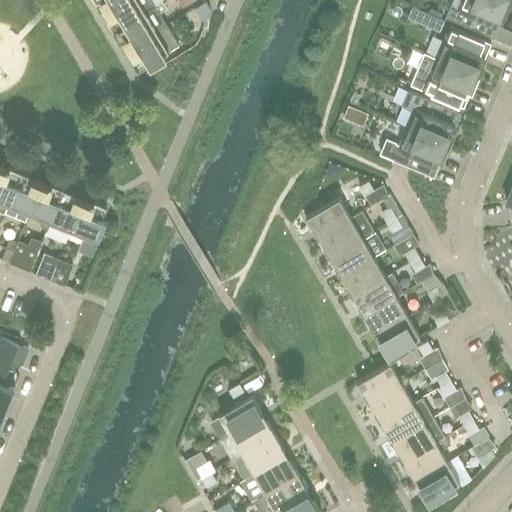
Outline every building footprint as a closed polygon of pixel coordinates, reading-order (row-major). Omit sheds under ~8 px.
[(144,10),(155,4),(152,0),(116,0),(104,7),(109,16),(106,18),(113,29),(144,10)] [(166,24),(159,12),(167,7),(162,0),(161,0),(155,4),(144,10),(113,29),(119,40),(122,38),(128,47),(166,24)] [(210,9),(210,8),(210,7),(206,0),(195,6),(205,23),(210,9)] [(501,21),(508,5),(495,0),(460,0),(457,7),(450,4),(445,16),(493,37),(500,20),(501,21)] [(178,44),(166,24),(128,47),(133,55),(130,57),(137,68),(178,44)] [(449,25),(436,57),(478,75),(485,59),(483,59),(491,43),(449,25)] [(471,91),(478,75),(436,57),(429,73),(417,68),(410,84),(463,107),(470,90),(471,91)] [(461,113),(431,100),(407,90),(400,106),(412,111),(406,127),(448,145),(455,129),(454,129),(461,113)] [(441,161),(448,145),(406,127),(399,143),(387,138),(380,154),(433,176),(440,160),(441,161)] [(0,209),(4,212),(21,169),(10,165),(8,168),(0,164),(0,209)] [(25,220),(29,212),(41,181),(32,178),(33,174),(21,169),(4,212),(25,220)] [(373,189),(367,180),(358,185),(364,194),(373,189)] [(50,221),(64,187),(52,182),(51,185),(41,181),(29,212),(42,217),(40,222),(42,226),(47,228),(50,221)] [(68,236),(71,229),(83,199),(74,195),(75,191),(64,187),(50,221),(47,228),(51,230),(52,230),(68,236)] [(305,216),(317,236),(350,216),(338,196),(305,216)] [(94,199),(93,202),(83,199),(71,229),(85,235),(82,242),(95,247),(106,222),(100,219),(107,204),(94,199)] [(381,212),(387,221),(396,216),(390,207),(381,212)] [(361,236),(350,216),(317,236),(328,256),(361,236)] [(401,225),(396,216),(387,221),(392,231),(401,225)] [(373,256),(361,236),(328,256),(340,275),(373,256)] [(30,270),(38,248),(18,240),(13,250),(9,261),(30,270)] [(404,251),(410,261),(419,255),(413,246),(404,251)] [(9,261),(13,250),(6,247),(1,258),(9,261)] [(51,278),(59,258),(45,253),(37,273),(51,278)] [(424,265),(419,255),(410,261),(415,270),(424,265)] [(384,275),(373,256),(340,275),(351,295),(384,275)] [(72,263),(59,258),(51,278),(63,284),(72,263)] [(396,295),(384,275),(351,295),(363,315),(396,295)] [(424,293),(429,302),(442,295),(436,285),(424,293)] [(408,315),(396,295),(363,315),(374,334),(408,315)] [(436,325),(448,318),(443,309),(430,316),(436,325)] [(419,335),(408,315),(374,334),(386,355),(419,335)] [(0,417),(1,417),(10,395),(14,383),(3,379),(11,360),(21,364),(28,347),(1,336),(0,339),(0,417)] [(432,349),(427,340),(418,345),(423,355),(432,349)] [(356,381),(368,401),(401,382),(389,362),(356,381)] [(435,376),(441,385),(450,380),(445,370),(435,376)] [(455,389),(450,380),(441,385),(446,394),(455,389)] [(413,401),(401,382),(368,401),(380,421),(413,401)] [(234,398),(244,392),(239,383),(229,389),(234,398)] [(230,434),(264,414),(252,394),(219,413),(219,415),(209,421),(220,439),(230,433),(230,434)] [(424,421),(413,401),(380,421),(391,441),(424,421)] [(459,415),(464,424),(473,419),(468,409),(459,415)] [(234,458),(242,453),(275,434),(264,414),(230,434),(232,437),(222,443),(231,458),(233,457),(234,458)] [(478,428),(473,419),(464,424),(469,433),(478,428)] [(403,460),(446,435),(445,434),(435,440),(424,421),(391,441),(403,460)] [(254,473),(287,453),(275,434),(242,453),(234,458),(237,463),(237,467),(240,474),(246,477),(253,472),(254,473)] [(447,460),(441,449),(451,443),(446,435),(403,460),(414,480),(447,460)] [(477,457),(482,466),(493,454),(490,449),(477,457)] [(257,497),(298,473),(287,453),(254,473),(265,492),(257,496),(257,497)] [(459,481),(447,460),(414,480),(426,500),(459,481)] [(197,468),(202,477),(212,471),(207,462),(197,468)] [(218,480),(212,471),(202,477),(208,486),(218,480)] [(277,511),(310,493),(298,473),(257,497),(262,506),(270,501),(276,511),(277,511)] [(321,511),(310,493),(277,511),(321,511)] [(220,507),(222,511),(232,511),(236,510),(230,501),(220,507)] [(249,511),(265,511),(260,502),(248,508),(249,511)]
